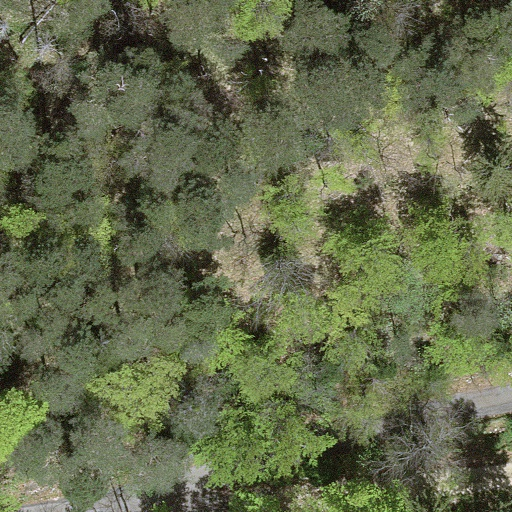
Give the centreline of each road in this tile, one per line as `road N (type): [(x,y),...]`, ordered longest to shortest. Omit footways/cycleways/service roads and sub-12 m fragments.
road 1 (unclassified): [(511,396),(249,458),(132,508),(94,511)]
road 2 (track): [(132,508),(511,469)]
